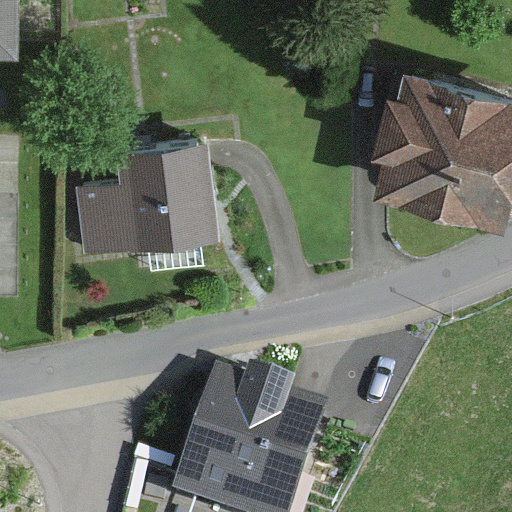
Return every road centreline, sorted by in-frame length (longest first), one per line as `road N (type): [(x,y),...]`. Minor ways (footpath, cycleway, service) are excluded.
road 1 (residential): [(72,365),(347,310),(433,285),(511,249)]
road 2 (residential): [(86,511),(72,365)]
